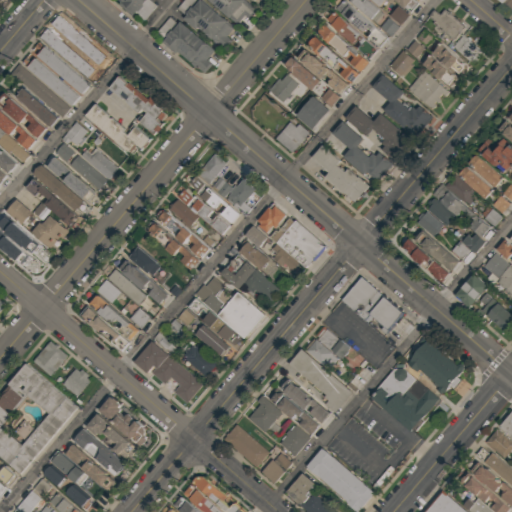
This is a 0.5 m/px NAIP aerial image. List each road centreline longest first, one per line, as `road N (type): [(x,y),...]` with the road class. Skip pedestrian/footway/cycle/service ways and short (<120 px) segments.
road 1 (residential): [(128,511),(511,70)]
road 2 (tertiary): [(511,372),(79,0)]
road 3 (residential): [(0,359),(307,0)]
road 4 (residential): [(276,511),(0,274)]
road 5 (residential): [(396,511),(511,376)]
